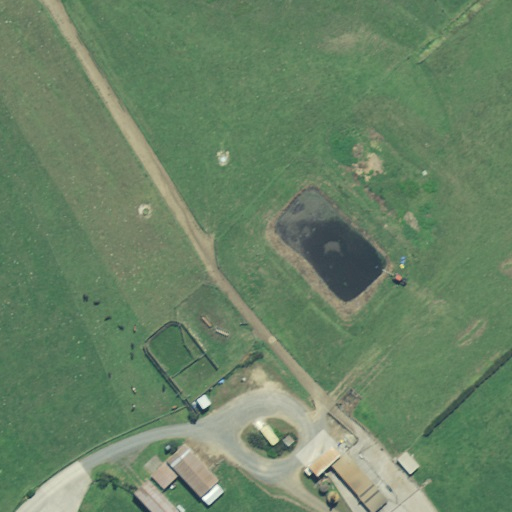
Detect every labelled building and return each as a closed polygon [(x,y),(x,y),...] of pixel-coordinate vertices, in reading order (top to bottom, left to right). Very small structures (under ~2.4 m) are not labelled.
[(378,511),(390,501),(326,432),(300,456),(320,478),(329,469),(368,511),(378,511)] [(202,498),(219,482),(189,449),(172,465),(202,498)] [(178,477),(166,464),(153,476),(165,489),(178,477)] [(179,511),(150,481),(136,494),(152,511),(179,511)] [(219,482),(202,498),(209,506),(227,490),(219,482)]
